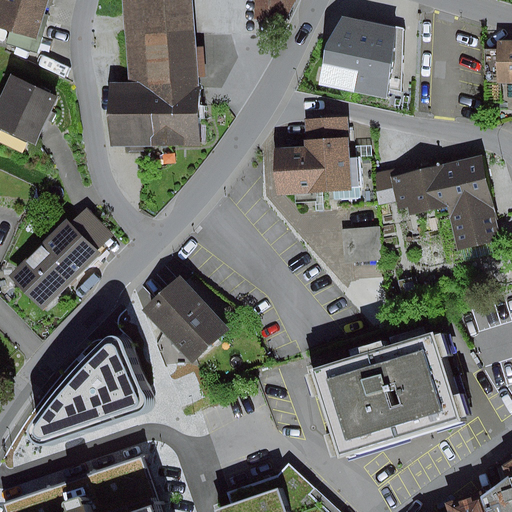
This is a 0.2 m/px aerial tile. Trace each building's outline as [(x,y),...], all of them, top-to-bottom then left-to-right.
[(13,47),(43,56),(60,0),(11,0),(3,25),(19,30),(13,47)] [(198,0),(130,0),(132,83),(119,84),(121,148),(209,146),(207,85),(201,85),(198,0)] [(303,0),(264,0),(264,17),(303,19),(303,0)] [(421,15),(367,10),(360,78),(372,79),(375,89),(414,93),(421,15)] [(71,95),(24,73),(10,104),(19,108),(11,126),(48,143),(71,95)] [(319,152),(281,154),(283,196),(363,192),(360,139),(352,139),(351,124),(318,125),(319,152)] [(407,216),(445,206),(456,251),(499,241),(478,156),(389,178),(397,210),(405,208),(407,216)] [(110,253),(79,221),(23,275),(54,307),(110,253)] [(383,226),(348,226),(348,260),(383,260),(383,226)] [(158,311),(204,360),(239,326),(194,277),(158,311)] [(426,332),(304,371),(332,459),(454,421),(426,332)] [(5,511),(165,511),(146,456),(3,506),(5,511)] [(511,511),(511,458),(498,467),(500,487),(494,489),(498,501),(481,506),(483,511),(511,511)] [(235,507),(222,511),(328,511),(285,470),(278,477),(230,494),(235,507)] [(483,511),(481,506),(476,509),(473,501),(468,503),(466,498),(454,502),(455,507),(449,509),(449,511),(483,511)]
